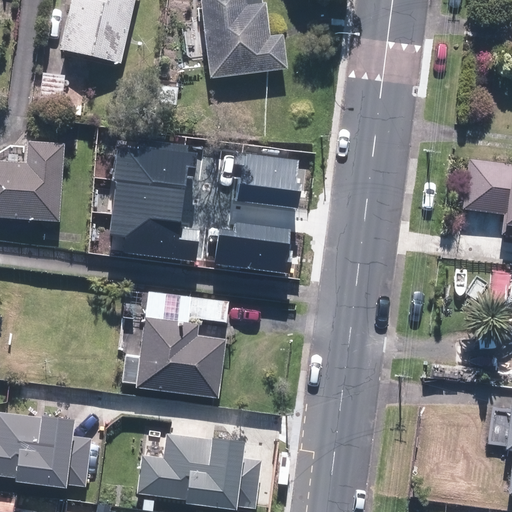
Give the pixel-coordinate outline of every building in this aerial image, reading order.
[(129,0),(60,0),(51,62),(118,72),(129,0)] [(257,0),(192,0),(203,88),(283,78),(278,38),(262,40),(257,0)] [(114,183),(186,191),(188,167),(195,167),(197,153),(187,152),(188,146),(140,140),(139,150),(118,147),(114,183)] [(19,168),(0,167),(0,222),(55,224),(57,146),(20,145),(19,168)] [(235,199),(300,208),(303,184),(296,183),(300,159),(235,153),(232,177),(237,178),(235,199)] [(511,164),(471,159),(465,208),(510,214),(507,241),(511,241),(511,164)] [(186,191),(114,183),(111,217),(182,224),(186,191)] [(182,224),(111,217),(110,236),(112,236),(110,251),(196,261),(200,231),(181,229),(182,224)] [(288,251),(291,229),(233,221),(232,230),(219,228),(214,264),(289,274),(292,251),(288,251)] [(509,273),(493,271),(489,310),(505,312),(509,273)] [(225,303),(144,296),(141,324),(119,322),(114,387),(131,388),(130,397),(216,404),(221,344),(196,342),(197,328),(222,330),(225,303)] [(508,454),(503,499),(511,499),(511,408),(506,408),(501,453),(508,454)] [(68,421),(0,416),(0,484),(5,485),(5,491),(61,495),(61,491),(84,492),(87,441),(74,440),(67,440),(68,421)] [(159,460),(137,458),(134,499),(176,503),(175,511),(252,511),(257,463),(233,461),(234,442),(161,436),(159,460)]
